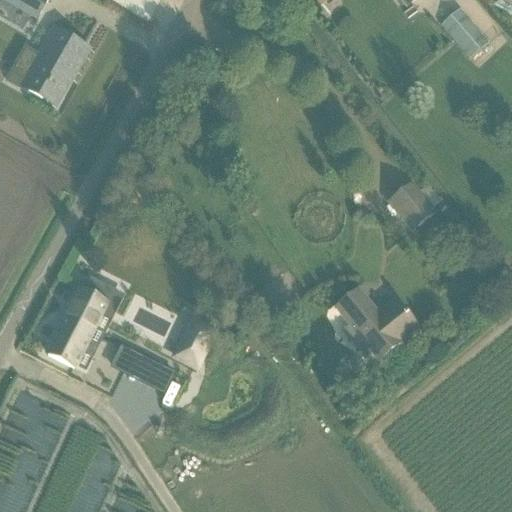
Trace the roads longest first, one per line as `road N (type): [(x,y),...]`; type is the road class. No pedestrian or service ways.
road 1 (unclassified): [(0,347),(186,0)]
road 2 (unknown): [(177,16),(307,73),(382,173)]
road 3 (track): [(172,511),(108,413),(0,364)]
